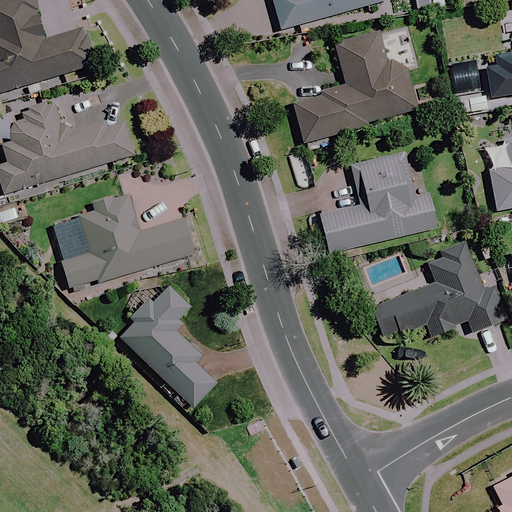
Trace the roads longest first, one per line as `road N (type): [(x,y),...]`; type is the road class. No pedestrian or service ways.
road 1 (tertiary): [(357,481),(286,341),(218,131),(148,0)]
road 2 (residential): [(357,481),(511,397)]
